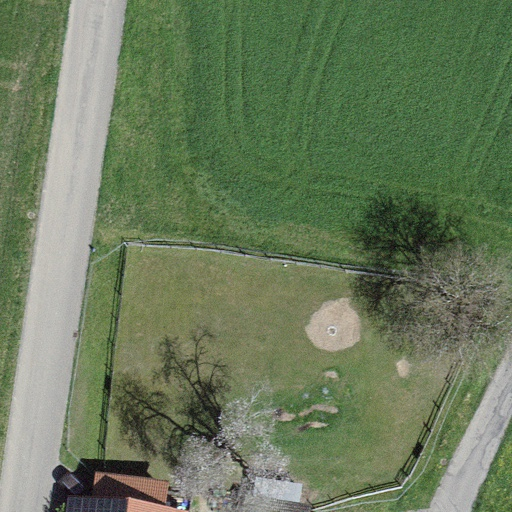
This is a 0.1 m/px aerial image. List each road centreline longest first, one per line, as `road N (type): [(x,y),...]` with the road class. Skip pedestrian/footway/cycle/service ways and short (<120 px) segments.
road 1 (residential): [(95,0),(14,511)]
road 2 (residential): [(511,366),(450,511)]
